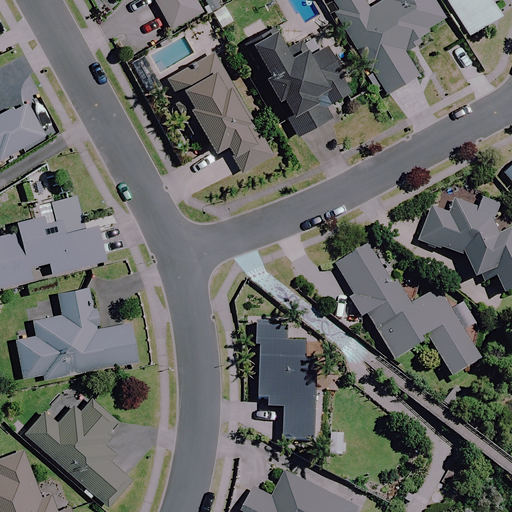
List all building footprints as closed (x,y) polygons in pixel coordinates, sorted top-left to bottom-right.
[(150,0),(167,30),(200,11),(193,0),(150,0)] [(421,38),(427,34),(425,29),(442,18),(431,0),(376,0),(365,7),(360,0),(331,0),(335,7),(329,10),(382,98),(416,77),(403,55),(423,42),(421,38)] [(442,0),(465,37),(496,18),(485,0),(442,0)] [(231,21),(220,6),(208,15),(219,30),(231,21)] [(323,108),(350,92),(323,50),(306,59),(297,43),(285,50),(273,29),(245,45),(263,76),(260,78),(273,102),(277,100),(290,122),(283,126),(291,140),(328,118),(323,108)] [(189,108),(186,110),(209,154),(222,148),(236,175),(269,157),(214,55),(165,81),(177,103),(179,102),(184,99),(189,108)] [(0,115),(0,159),(40,138),(22,104),(0,115)] [(511,168),(503,177),(511,187),(511,168)] [(431,207),(417,242),(458,257),(473,283),(489,275),(503,300),(511,294),(511,225),(506,230),(492,224),(499,204),(476,196),(471,210),(451,203),(447,214),(431,207)] [(81,230),(73,198),(45,205),(48,217),(0,228),(0,287),(28,281),(25,269),(46,264),(49,275),(100,262),(91,227),(81,230)] [(390,287),(367,247),(333,267),(351,297),(347,300),(359,321),(365,317),(392,363),(427,342),(448,379),(478,362),(436,290),(417,301),(404,279),(390,287)] [(94,331),(86,289),(53,295),(57,314),(28,320),(30,332),(11,336),(19,380),(39,376),(40,381),(132,364),(125,325),(94,331)] [(258,329),(255,402),(262,402),(262,409),(281,409),(279,441),(310,443),(314,362),(303,361),(304,345),(284,344),(285,330),(258,329)] [(111,436),(108,433),(114,426),(88,403),(82,409),(65,394),(48,414),(44,411),(23,435),(103,507),(128,479),(107,460),(112,454),(103,445),(111,436)] [(66,511),(65,510),(58,511),(54,511),(47,491),(37,495),(20,452),(0,459),(0,511),(66,511)] [(354,511),(281,476),(270,500),(252,492),(242,511),(354,511)]
